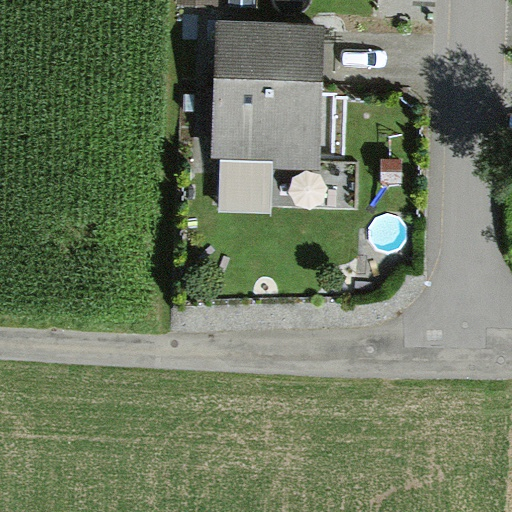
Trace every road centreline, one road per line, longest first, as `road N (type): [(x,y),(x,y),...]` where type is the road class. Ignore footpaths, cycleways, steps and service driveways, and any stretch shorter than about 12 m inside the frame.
road 1 (residential): [(447,350),(0,332)]
road 2 (residential): [(447,350),(463,0)]
